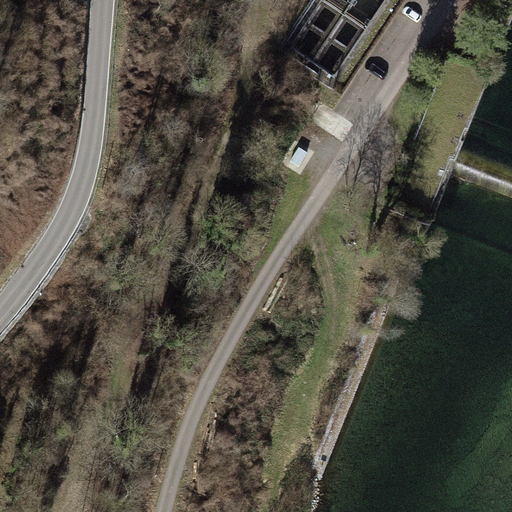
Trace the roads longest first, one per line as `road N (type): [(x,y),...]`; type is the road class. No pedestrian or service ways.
road 1 (residential): [(164,511),(196,407),(296,229),(444,0)]
road 2 (tertiary): [(0,318),(64,233),(90,157),(102,0)]
